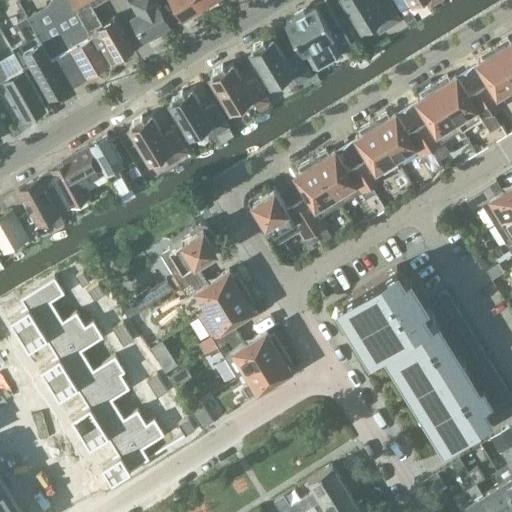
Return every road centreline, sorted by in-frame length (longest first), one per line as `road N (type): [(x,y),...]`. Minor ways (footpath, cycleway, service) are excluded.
road 1 (residential): [(276,284),(214,192),(511,8)]
road 2 (tertiary): [(0,164),(276,0)]
road 3 (residential): [(98,511),(332,372)]
road 4 (residential): [(276,284),(511,148)]
road 5 (residential): [(421,511),(332,372)]
road 6 (residential): [(0,375),(83,511)]
